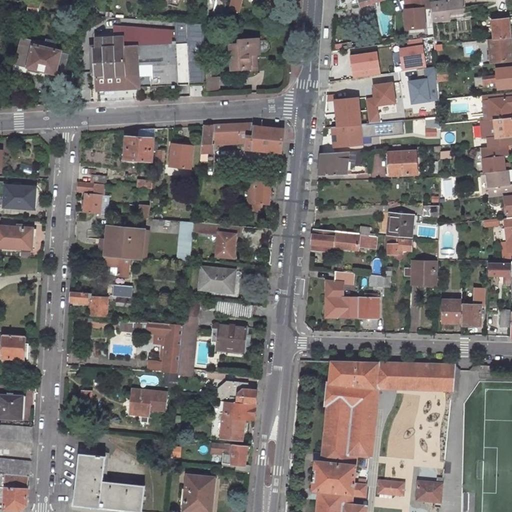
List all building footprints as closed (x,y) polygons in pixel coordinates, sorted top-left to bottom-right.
[(231,0),(229,8),(240,11),(242,0),(231,0)] [(413,0),(414,7),(427,6),(427,8),(432,8),(431,0),(413,0)] [(465,0),(437,0),(434,0),(436,22),(468,18),(465,0)] [(414,7),(406,8),(407,30),(428,28),(427,8),(427,6),(414,7)] [(507,16),(491,18),(493,38),(509,36),(507,16)] [(118,25),(119,36),(119,45),(199,41),(199,24),(170,22),(170,26),(118,25)] [(30,39),(18,36),(12,62),(24,65),(24,67),(50,74),(51,70),(59,72),(64,51),(51,48),(53,40),(42,38),(42,40),(41,42),(30,39)] [(91,88),(173,83),(199,82),(199,70),(199,41),(119,45),(119,36),(93,38),(93,47),(90,47),(91,88)] [(489,61),(511,59),(509,36),(493,38),(487,38),(489,61)] [(408,47),(424,45),(424,38),(407,40),(408,47)] [(253,39),(231,41),(231,45),(223,45),(225,70),(245,69),(244,55),(250,55),(253,55),(253,54),(253,42),(253,39)] [(253,42),(253,54),(260,54),(264,49),(262,44),(259,42),(253,42)] [(408,47),(400,48),(403,71),(418,69),(428,68),(424,45),(408,47)] [(379,51),(352,55),(355,78),(383,74),(379,51)] [(511,67),(511,66),(494,68),(496,88),(511,86),(511,67)] [(418,69),(420,79),(429,77),(433,101),(441,100),(438,67),(428,68),(418,69)] [(205,81),(205,70),(199,70),(199,82),(198,90),(214,91),(214,81),(205,81)] [(420,79),(410,81),(414,104),(433,101),(429,77),(420,79)] [(396,82),(376,85),(377,96),(379,106),(398,104),(396,82)] [(496,92),(497,98),(489,99),(491,117),(511,115),(510,105),(511,104),(511,99),(511,90),(496,92)] [(379,106),(377,96),(367,98),(371,123),(381,122),(379,106)] [(362,97),(337,99),(339,126),(364,124),(362,97)] [(505,143),(511,142),(510,132),(511,132),(511,120),(511,115),(491,117),(479,118),(480,136),(486,136),(487,144),(505,143)] [(413,136),(440,135),(439,118),(412,119),(413,136)] [(404,121),(364,124),(365,137),(405,134),(404,121)] [(212,143),(242,142),(242,147),(280,152),(282,129),(253,125),(252,135),(249,135),(250,122),(212,124),(212,143)] [(202,125),(199,143),(199,152),(205,152),(205,158),(205,161),(211,160),(211,152),(212,143),(212,124),(202,125)] [(339,126),(333,127),(334,148),(366,145),(365,137),(364,124),(339,126)] [(140,138),(124,137),(122,159),(151,162),(153,128),(141,128),(140,138)] [(192,142),(168,140),(166,164),(189,166),(192,142)] [(506,168),(502,168),(501,154),(506,153),(505,143),(487,144),(479,145),(481,170),(485,170),(487,196),(511,192),(511,182),(507,182),(506,168)] [(414,149),(388,150),(389,173),(416,172),(414,149)] [(161,167),(162,152),(155,151),(153,166),(161,167)] [(350,151),(320,153),(318,175),(348,175),(350,151)] [(89,181),(90,167),(76,166),(75,180),(89,181)] [(104,183),(105,168),(90,167),(89,181),(92,181),(92,182),(101,183),(104,183)] [(250,178),(247,212),(261,213),(262,203),(267,204),(270,180),(250,178)] [(150,180),(135,179),(135,186),(150,188),(150,180)] [(98,195),(100,195),(101,183),(92,182),(92,181),(89,181),(75,180),(75,189),(84,190),(84,192),(83,192),(82,210),(97,212),(98,195)] [(5,182),(3,182),(2,195),(1,204),(31,206),(32,189),(18,188),(18,184),(5,182)] [(106,195),(100,195),(98,195),(97,212),(103,213),(103,208),(104,202),(105,202),(106,195)] [(511,195),(498,197),(499,204),(503,204),(505,217),(511,216),(511,195)] [(419,203),(420,214),(436,215),(436,203),(419,203)] [(149,204),(139,204),(138,216),(148,217),(149,204)] [(411,211),(386,209),(382,233),(408,236),(411,211)] [(511,216),(505,217),(502,217),(505,251),(511,250),(511,216)] [(178,220),(175,261),(187,263),(190,231),(191,221),(178,220)] [(212,256),(231,258),(233,233),(238,234),(239,226),(215,224),(191,221),(190,231),(214,233),(212,256)] [(14,225),(0,224),(0,243),(30,246),(31,226),(14,225)] [(351,251),(356,251),(357,242),(373,244),(374,232),(311,225),(309,247),(332,249),(332,245),(351,247),(351,251)] [(127,257),(140,258),(143,229),(107,226),(105,240),(104,254),(127,257)] [(382,250),(395,251),(395,248),(401,248),(410,249),(410,239),(408,238),(408,236),(382,233),(382,250)] [(115,275),(126,276),(127,257),(104,254),(101,254),(100,265),(109,265),(116,266),(115,275)] [(418,285),(418,282),(434,283),(435,260),(410,259),(409,285),(418,285)] [(489,262),(489,272),(510,273),(510,268),(511,263),(489,262)] [(232,271),(197,267),(195,291),(230,294),(232,271)] [(333,268),(333,279),(352,280),(352,270),(333,268)] [(367,272),(367,285),(382,286),(382,275),(382,273),(367,272)] [(125,295),(126,285),(110,284),(109,294),(116,295),(125,295)] [(343,287),(325,286),(324,313),(356,314),(357,295),(342,294),(343,287)] [(474,287),(475,301),(486,300),(485,287),(474,287)] [(68,299),(85,301),(86,292),(86,290),(69,289),(68,299)] [(105,315),(106,296),(90,295),(88,313),(105,315)] [(132,306),(133,296),(125,295),(116,295),(115,304),(132,306)] [(376,315),(377,295),(357,295),(356,314),(376,315)] [(188,367),(195,298),(184,297),(181,323),(177,366),(188,367)] [(458,323),(458,301),(458,298),(448,297),(440,297),(440,320),(447,320),(447,323),(458,323)] [(215,300),(213,315),(235,317),(236,303),(215,300)] [(479,324),(479,302),(458,301),(458,323),(479,324)] [(251,305),(236,303),(235,317),(249,319),(251,305)] [(507,311),(499,311),(498,324),(506,324),(507,311)] [(134,330),(164,332),(163,344),(160,370),(177,371),(177,366),(181,323),(135,319),(134,330)] [(243,326),(218,324),(214,324),(212,326),(210,341),(216,342),(215,349),(241,352),(243,326)] [(243,326),(241,352),(245,352),(246,347),(249,347),(250,333),(247,332),(248,327),(243,326)] [(1,332),(0,339),(0,355),(21,357),(22,333),(1,332)] [(364,511),(365,507),(353,505),(359,456),(370,457),(377,388),(379,363),(332,362),(323,454),(323,462),(317,461),(314,491),(320,492),(319,499),(317,511),(364,511)] [(379,363),(377,388),(452,391),(455,365),(379,363)] [(79,374),(92,375),(93,366),(79,365),(79,374)] [(454,400),(457,397),(460,371),(455,365),(452,391),(451,400),(454,400)] [(188,367),(177,366),(177,371),(176,373),(187,374),(188,367)] [(225,385),(224,391),(229,391),(228,401),(254,404),(256,390),(247,389),(248,381),(218,378),(217,384),(225,385)] [(225,385),(217,384),(216,400),(219,400),(228,401),(229,391),(224,391),(225,385)] [(164,392),(131,389),(130,397),(132,397),(131,412),(146,414),(147,408),(163,409),(164,392)] [(89,390),(80,390),(79,405),(88,405),(89,390)] [(18,394),(0,393),(0,415),(17,417),(18,394)] [(219,436),(240,439),(242,420),(253,420),(254,404),(228,401),(219,400),(218,412),(221,413),(219,436)] [(0,437),(30,439),(31,425),(0,423),(0,437)] [(221,452),(220,462),(233,463),(233,470),(248,471),(248,464),(238,463),(240,444),(213,441),(213,446),(222,446),(228,447),(228,452),(221,452)] [(94,450),(77,448),(72,503),(139,511),(143,484),(102,479),(104,455),(94,454),(94,450)] [(28,474),(29,460),(0,456),(0,471),(26,474),(28,474)] [(0,485),(4,486),(2,508),(17,509),(25,503),(26,474),(0,471),(0,485)] [(208,476),(185,473),(181,508),(209,511),(211,496),(206,496),(208,476)] [(406,484),(381,481),(380,493),(405,496),(406,484)] [(443,484),(420,481),(418,500),(441,502),(443,484)]
